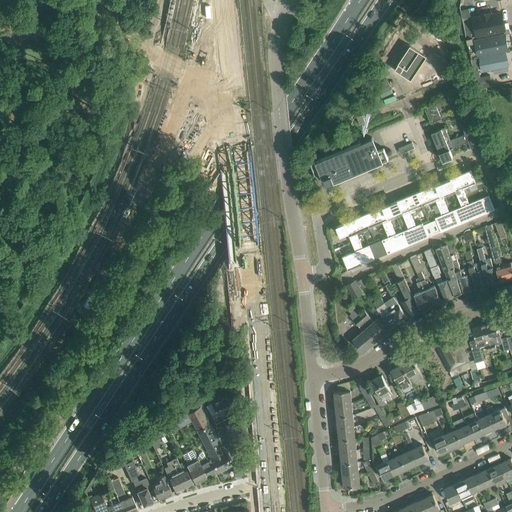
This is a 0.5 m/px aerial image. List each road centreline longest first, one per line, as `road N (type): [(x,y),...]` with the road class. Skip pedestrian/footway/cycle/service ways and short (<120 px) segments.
road 1 (motorway): [(42,511),(385,0)]
road 2 (motorway): [(360,0),(17,511)]
road 3 (unclassified): [(0,500),(217,118),(203,86)]
road 4 (residential): [(432,166),(471,154),(485,158),(501,212),(344,277)]
road 5 (residential): [(329,372),(320,214),(432,166)]
road 6 (residential): [(329,372),(368,360),(444,312),(511,293)]
road 7 (residential): [(339,507),(375,503),(511,443)]
road 8 (residential): [(329,372),(339,507)]
